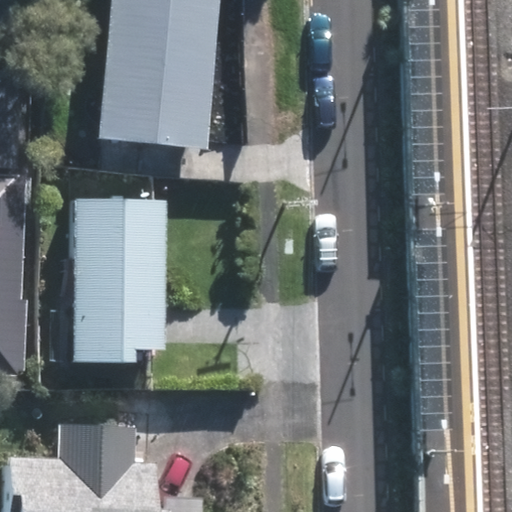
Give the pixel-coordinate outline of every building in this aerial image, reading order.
[(87,0),(77,126),(187,135),(199,0),(87,0)] [(431,0),(391,0),(398,429),(437,428),(431,0)] [(0,357),(7,357),(11,286),(4,286),(8,157),(0,157),(0,357)] [(54,185),(52,348),(114,347),(114,335),(148,336),(149,187),(54,185)] [(117,445),(118,414),(39,411),(39,442),(0,441),(0,511),(150,511),(151,490),(138,490),(139,445),(117,445)]
